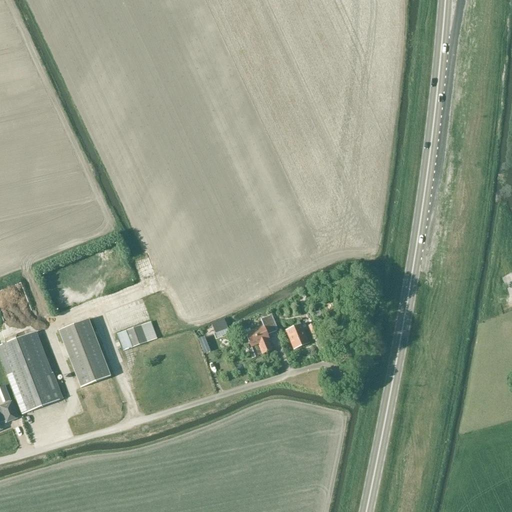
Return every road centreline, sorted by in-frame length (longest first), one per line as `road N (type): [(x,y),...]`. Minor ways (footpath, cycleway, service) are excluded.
road 1 (unclassified): [(333,362),(0,461)]
road 2 (primary): [(365,511),(423,209)]
road 3 (primary): [(423,209),(439,153),(459,0)]
road 4 (primary): [(440,0),(423,209)]
